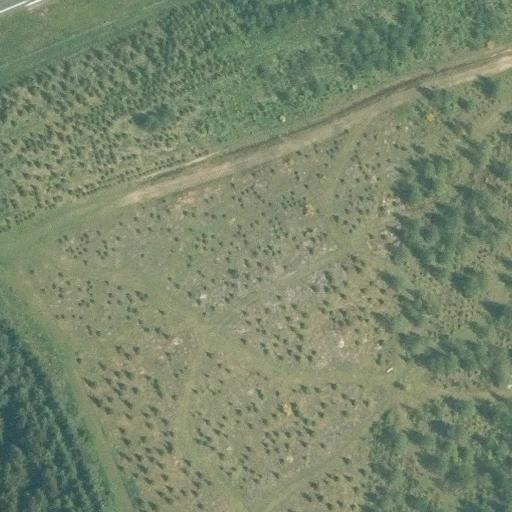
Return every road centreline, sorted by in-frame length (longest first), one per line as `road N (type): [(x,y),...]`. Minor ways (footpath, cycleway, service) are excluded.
road 1 (track): [(122,511),(23,277),(21,250),(41,231),(511,63)]
road 2 (track): [(241,511),(182,426),(221,322),(368,234),(444,202),(483,132),(511,106)]
road 3 (track): [(511,395),(452,398),(281,373),(211,337),(145,287),(21,250)]
road 4 (track): [(455,511),(425,473),(405,419),(398,371),(403,282),(336,238),(328,224),(329,191),(359,120)]
road 5 (track): [(262,511),(345,452),(400,389),(473,334),(511,264)]
